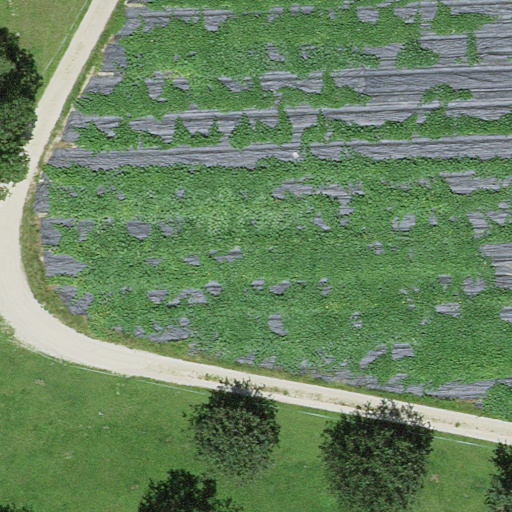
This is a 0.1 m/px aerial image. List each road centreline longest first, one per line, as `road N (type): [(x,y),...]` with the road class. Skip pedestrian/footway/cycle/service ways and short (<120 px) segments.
road 1 (track): [(511,435),(69,351),(26,324),(0,285)]
road 2 (track): [(0,216),(16,164),(102,0)]
